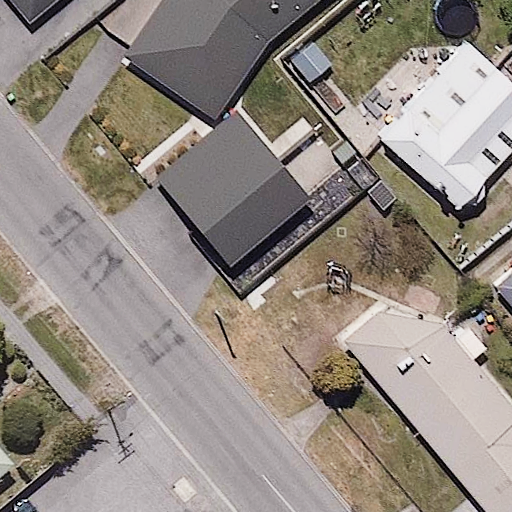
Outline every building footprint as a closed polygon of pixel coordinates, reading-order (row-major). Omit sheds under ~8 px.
[(7,0),(26,21),(51,0),(7,0)] [(319,0),(159,0),(121,58),(211,118),(266,42),(319,0)] [(380,56),(344,13),(285,62),(324,106),(380,56)] [(511,77),(469,37),(372,141),(455,217),(511,155),(511,77)] [(314,232),(376,179),(337,132),(298,166),(242,101),(162,169),(233,252),(290,203),(314,232)] [(511,263),(492,278),(511,303),(511,263)] [(511,511),(511,403),(410,277),(347,352),(488,511),(511,511)] [(0,474),(20,458),(0,434),(0,474)]
